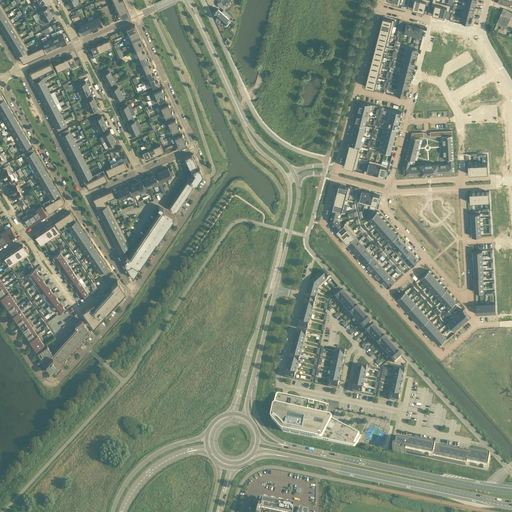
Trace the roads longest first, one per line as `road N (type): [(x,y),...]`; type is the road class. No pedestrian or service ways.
road 1 (primary): [(282,456),(511,504)]
road 2 (residential): [(0,316),(53,385),(133,291)]
road 3 (primary): [(485,488),(296,448)]
road 4 (residential): [(133,291),(206,186),(196,148)]
road 5 (residential): [(511,324),(476,325),(441,357),(385,295)]
road 6 (residential): [(302,296),(278,385),(339,398)]
road 7 (residential): [(428,257),(455,289),(466,287),(462,188)]
road 8 (residential): [(385,295),(321,223),(333,177)]
road 9 (residential): [(196,148),(137,17)]
road 10 (residential): [(78,44),(103,109),(141,172)]
road 11 (residential): [(85,197),(19,70)]
road 12 (residential): [(0,80),(73,203)]
road 13 (residential): [(141,172),(78,44)]
road 14 (primary): [(205,437),(144,463),(113,511)]
